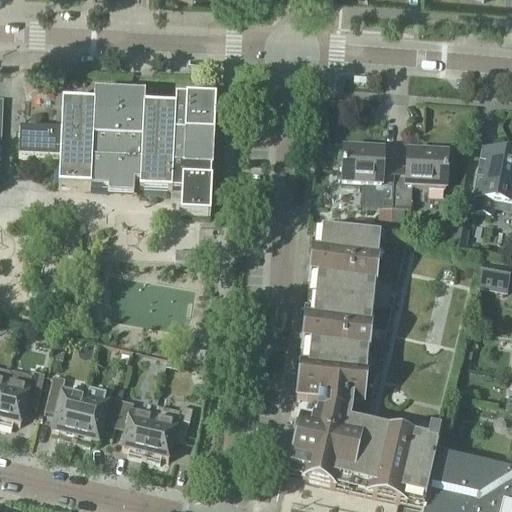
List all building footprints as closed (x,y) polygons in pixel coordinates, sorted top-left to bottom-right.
[(61,137),(20,135),(19,163),(60,165),(59,190),(107,193),(107,198),(133,199),(134,186),(139,186),(139,195),(171,197),(171,200),(180,201),(180,218),(209,220),(211,183),(209,183),(210,174),(212,174),(215,101),(185,99),(183,101),(176,101),(175,111),(144,109),(144,110),(95,108),(95,107),(63,105),(61,137)] [(384,154),(344,152),(342,188),(357,189),(356,211),(382,212),(381,241),(391,242),(391,235),(392,208),(394,183),(394,171),(383,170),(384,154)] [(477,201),(474,214),(491,217),(494,205),(511,208),(511,159),(507,158),(507,159),(503,158),(483,154),(474,201),(477,201)] [(394,171),(394,183),(392,208),(391,235),(405,235),(406,214),(411,214),(412,192),(446,194),(448,158),(447,158),(408,156),(407,172),(394,171)] [(451,257),(463,259),(468,234),(455,232),(451,257)] [(385,243),(314,236),(296,402),(320,405),(318,415),(352,420),(353,409),(363,410),(380,244),(385,245),(385,243)] [(510,273),(483,269),(479,293),(506,297),(510,273)] [(205,355),(194,353),(192,365),(204,367),(205,355)] [(0,410),(7,383),(8,375),(0,373),(0,410)] [(8,375),(7,383),(0,410),(0,429),(12,432),(13,428),(20,429),(25,412),(36,414),(45,378),(32,375),(31,380),(8,375)] [(65,383),(53,380),(44,416),(56,419),(52,437),(59,438),(58,443),(74,447),(85,402),(62,396),(65,383)] [(86,394),(85,402),(74,447),(90,451),(91,446),(98,448),(103,430),(114,433),(121,405),(109,402),(110,399),(86,394)] [(134,408),(121,405),(114,433),(126,436),(122,453),(129,455),(128,460),(144,464),(155,418),(132,413),(134,408)] [(156,411),(155,418),(144,464),(160,468),(161,463),(168,465),(173,447),(184,450),(193,414),(180,411),(179,416),(156,411)] [(350,428),(352,420),(318,415),(316,424),(301,421),(287,481),(422,511),(440,435),(430,434),(427,446),(350,428)] [(511,506),(511,470),(436,453),(423,511),(503,511),(504,511),(511,506)]
